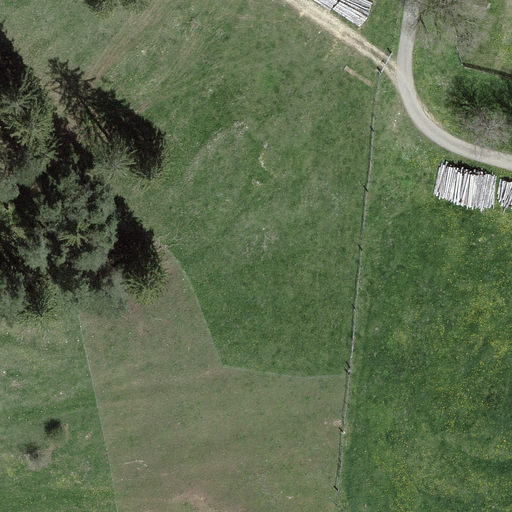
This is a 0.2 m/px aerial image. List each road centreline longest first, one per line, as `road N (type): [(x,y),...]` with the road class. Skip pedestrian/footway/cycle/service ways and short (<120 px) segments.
road 1 (track): [(511,166),(453,149),(420,114),(409,79),(414,0)]
road 2 (track): [(409,79),(294,0)]
